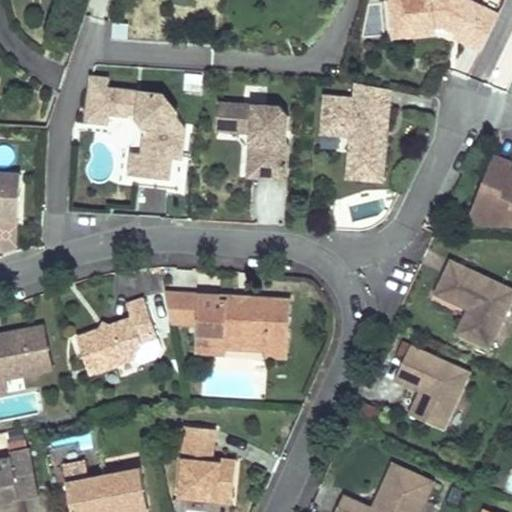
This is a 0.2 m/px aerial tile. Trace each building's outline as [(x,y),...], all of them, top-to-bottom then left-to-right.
[(387,0),(392,39),(434,35),(434,29),(443,28),(466,40),(463,45),(480,53),(497,17),(462,0),(387,0)] [(97,80),(81,78),(76,121),(98,123),(99,114),(127,117),(134,127),(131,155),(120,154),(118,176),(156,181),(160,156),(165,114),(151,96),(96,89),(97,80)] [(324,99),(321,135),(350,138),(347,179),(380,182),(384,140),(379,140),(380,129),(385,130),(388,92),(358,85),(357,102),(324,99)] [(276,108),(216,104),(214,129),(231,130),(231,136),(248,137),(247,146),(254,152),(252,181),(285,183),(287,148),(285,145),(287,119),(276,108)] [(173,125),(165,114),(160,156),(169,157),(173,125)] [(247,146),(245,181),(252,181),(254,152),(247,146)] [(510,167),(493,160),(467,226),(511,229),(511,179),(510,186),(503,183),(510,167)] [(0,224),(15,225),(17,176),(0,175),(0,224)] [(511,301),(511,287),(449,259),(433,296),(465,310),(474,313),(464,336),(490,348),(511,301)] [(217,300),(165,295),(172,335),(198,337),(198,339),(221,340),(220,351),(224,351),(267,355),(269,355),(270,344),(286,345),(289,305),(264,303),(264,310),(216,306),(217,300)] [(264,303),(217,300),(216,306),(264,310),(264,303)] [(132,322),(77,341),(89,375),(133,360),(141,344),(157,339),(145,304),(128,309),(132,322)] [(474,313),(465,310),(456,333),(464,336),(474,313)] [(0,380),(5,379),(52,371),(44,328),(4,335),(6,340),(0,340),(0,380)] [(156,363),(162,353),(157,339),(141,344),(133,360),(135,363),(142,369),(156,363)] [(221,340),(198,339),(196,356),(223,359),(224,351),(220,351),(221,340)] [(286,345),(270,344),(269,355),(267,355),(267,362),(284,363),(286,345)] [(470,374),(411,347),(394,382),(419,393),(408,416),(442,432),(470,374)] [(0,397),(0,421),(43,412),(38,389),(0,397)] [(215,431),(183,427),(174,498),(231,504),(236,462),(212,458),(215,431)] [(56,437),(58,452),(92,447),(90,432),(56,437)] [(9,457),(0,458),(0,502),(35,497),(27,450),(8,454),(9,457)] [(136,452),(114,458),(117,469),(139,463),(136,452)] [(84,461),(62,465),(71,511),(94,511),(94,509),(121,504),(123,511),(131,511),(146,509),(139,468),(87,478),(84,461)] [(421,511),(434,482),(393,463),(377,498),(383,500),(378,510),(373,508),(344,494),(335,511),(421,511)] [(383,500),(377,498),(373,508),(378,510),(383,500)]
